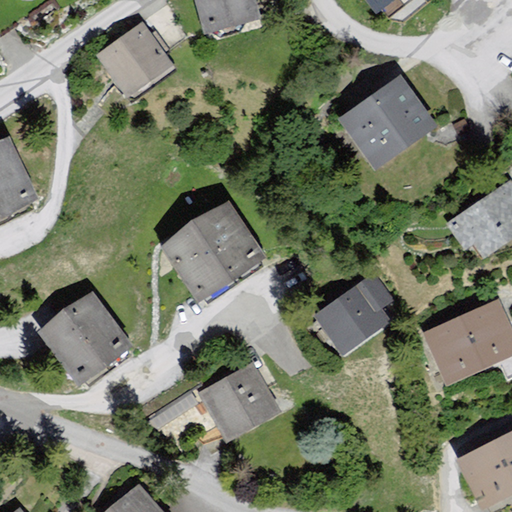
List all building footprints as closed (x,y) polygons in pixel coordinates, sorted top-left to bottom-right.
[(262,0),(202,0),(212,33),(270,21),(262,0)] [(379,0),(393,15),(412,0),(379,0)] [(150,25),(106,56),(144,100),(183,68),(150,25)] [(415,76),(351,120),(392,169),(454,123),(415,76)] [(8,136),(0,140),(0,222),(41,201),(36,191),(8,136)] [(511,186),(461,222),(482,249),(487,246),(494,255),(500,252),(504,259),(511,252),(511,186)] [(236,205),(168,246),(212,306),(272,261),(236,205)] [(369,282),(324,318),(355,358),(400,325),(369,282)] [(101,292),(46,332),(91,391),(144,348),(101,292)] [(511,301),(511,299),(434,334),(463,385),(511,362),(511,301)] [(257,368),(201,395),(235,441),(285,413),(257,368)] [(511,438),(468,460),(496,508),(511,500),(511,438)] [(171,511),(146,487),(116,511),(171,511)]
